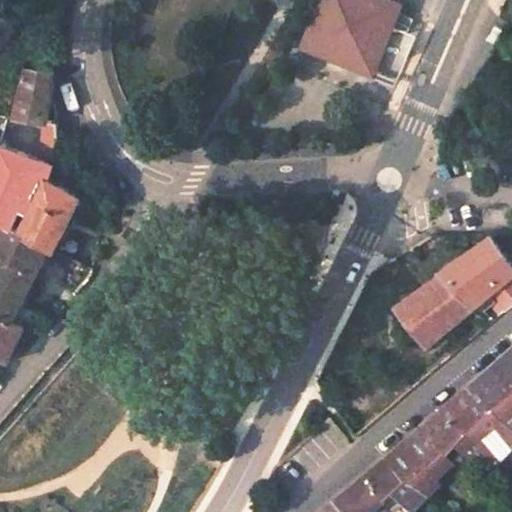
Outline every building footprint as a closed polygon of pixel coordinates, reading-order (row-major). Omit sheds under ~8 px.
[(396,12),(365,0),(325,0),(313,32),(321,34),(315,49),(330,55),(352,63),(366,68),(372,54),(379,56),(396,12)] [(383,0),(365,0),(396,12),(398,5),(383,0)] [(12,20),(7,13),(2,17),(7,23),(12,20)] [(321,34),(313,32),(308,46),(315,49),(321,34)] [(492,49),(484,44),(476,56),(484,62),(492,49)] [(379,56),(372,54),(366,68),(373,71),(379,56)] [(352,63),(330,55),(321,77),(344,85),(352,63)] [(53,72),(25,69),(12,118),(33,121),(46,123),(53,72)] [(46,123),(33,121),(32,140),(57,144),(56,124),(46,123)] [(57,144),(32,140),(31,157),(52,164),(57,144)] [(31,157),(0,146),(0,224),(10,229),(19,210),(28,214),(19,233),(49,248),(54,251),(80,197),(81,196),(48,178),(52,164),(31,157)] [(10,229),(0,224),(0,256),(2,257),(0,260),(0,316),(12,321),(20,303),(49,248),(19,233),(10,229)] [(511,273),(511,264),(492,236),(442,270),(444,273),(398,305),(427,345),(472,307),(491,292),(511,273)] [(511,303),(511,273),(491,292),(497,300),(505,310),(511,303)] [(497,300),(491,292),(472,307),(478,315),(497,300)] [(23,326),(41,333),(53,319),(20,303),(12,321),(23,326)] [(0,316),(0,358),(6,362),(23,326),(12,321),(0,316)] [(511,349),(469,386),(489,404),(511,423),(511,349)] [(186,402),(197,412),(222,388),(212,379),(186,402)] [(511,423),(489,404),(469,386),(441,412),(479,450),(498,465),(511,448),(511,423)] [(227,437),(245,408),(237,401),(222,388),(197,412),(216,428),(227,437)] [(249,400),(241,394),(237,401),(245,408),(249,400)] [(479,450),(441,412),(435,416),(390,456),(428,495),(440,482),(436,477),(453,461),(445,453),(455,442),(472,458),(479,450)] [(428,495),(390,456),(364,476),(384,498),(390,492),(412,511),(428,495)] [(511,465),(511,464),(504,457),(498,465),(507,472),(511,465)] [(368,511),(384,498),(364,476),(336,499),(348,511),(368,511)] [(348,511),(336,499),(319,511),(348,511)]
